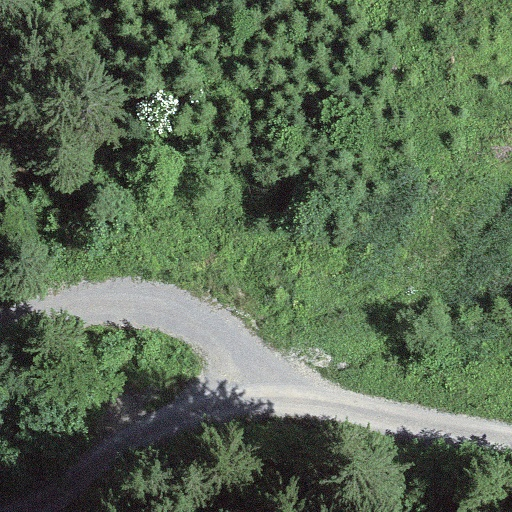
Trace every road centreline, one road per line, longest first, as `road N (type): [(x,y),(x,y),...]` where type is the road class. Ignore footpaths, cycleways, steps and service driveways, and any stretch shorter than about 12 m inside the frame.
road 1 (track): [(511,438),(247,383),(197,315),(60,304),(0,319)]
road 2 (track): [(20,511),(247,383)]
